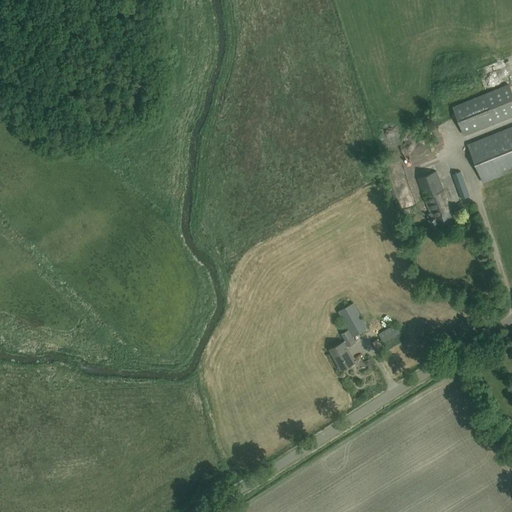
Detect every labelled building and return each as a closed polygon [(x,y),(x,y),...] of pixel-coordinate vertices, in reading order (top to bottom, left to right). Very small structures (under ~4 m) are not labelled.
[(511,95),(459,112),(466,132),(511,116),(511,95)] [(436,171),(417,179),(431,213),(427,215),(433,229),(455,221),(447,201),(436,171)] [(461,171),(453,174),(461,198),(470,195),(461,171)] [(398,176),(402,190),(411,188),(407,173),(398,176)] [(353,303),(338,311),(349,330),(341,334),(345,341),(330,349),(341,370),(355,362),(347,347),(355,342),(352,337),(367,328),(353,303)] [(362,341),(352,347),(358,359),(369,353),(362,341)]
